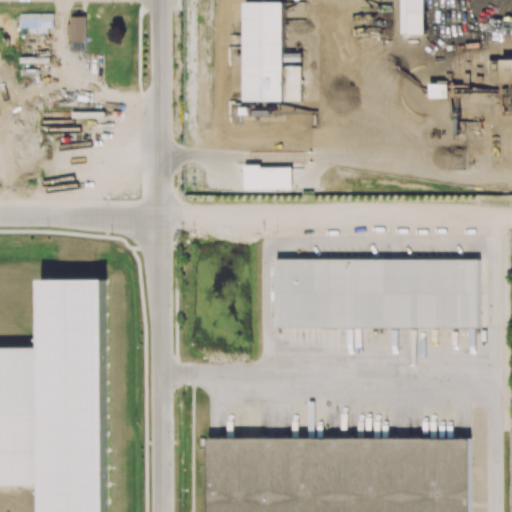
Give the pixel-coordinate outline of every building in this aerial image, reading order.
[(400,0),(401,34),(426,34),(425,0),(400,0)] [(488,83),(511,83),(511,59),(488,60),(488,83)] [(449,97),(448,83),(430,84),(430,98),(449,97)] [(480,328),(480,259),(277,260),(277,329),(480,328)] [(208,511),(471,511),(471,437),(209,438),(208,511)]
